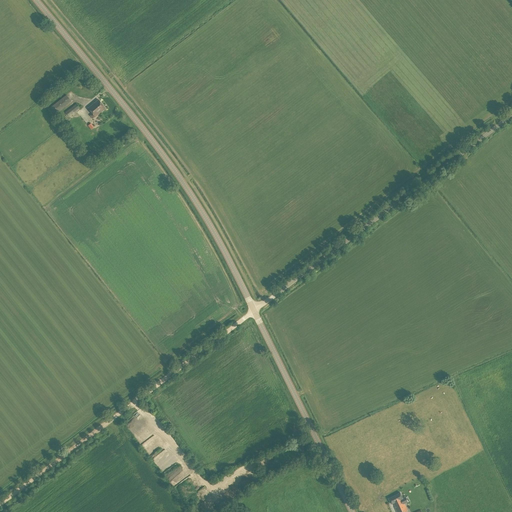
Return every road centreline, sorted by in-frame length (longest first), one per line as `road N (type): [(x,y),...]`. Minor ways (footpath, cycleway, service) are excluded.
road 1 (secondary): [(253,310),(186,187),(35,0)]
road 2 (unclassified): [(253,310),(511,115)]
road 3 (track): [(253,310),(0,502)]
road 4 (secondary): [(352,511),(253,310)]
